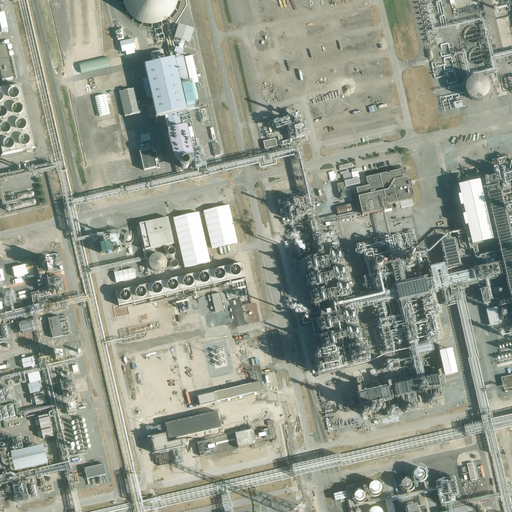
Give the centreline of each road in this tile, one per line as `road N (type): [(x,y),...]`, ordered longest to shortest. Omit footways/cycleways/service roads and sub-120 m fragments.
road 1 (unknown): [(10,0),(122,493)]
road 2 (unknown): [(404,109),(329,125),(313,145),(406,121)]
road 3 (unknown): [(493,494),(437,502),(425,456),(478,450)]
road 4 (unknown): [(240,33),(379,0)]
